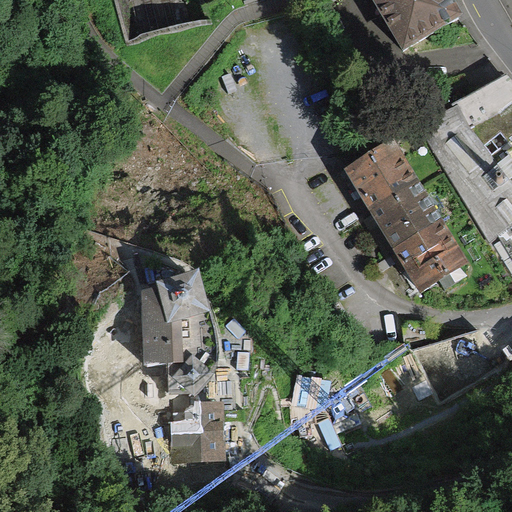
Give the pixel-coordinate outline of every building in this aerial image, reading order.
[(368,0),(402,52),(463,14),(454,0),(368,0)] [(511,167),(511,81),(508,77),(464,100),(511,167)] [(511,167),(464,100),(455,105),(418,125),(511,270),(511,167)] [(369,203),(418,176),(395,138),(347,166),(356,182),(369,203)] [(442,217),(418,176),(369,203),(379,221),(393,245),(442,217)] [(408,269),(421,291),(469,263),(442,217),(393,245),(408,269)] [(198,276),(139,294),(143,395),(168,394),(192,393),(212,375),(218,350),(198,276)] [(333,294),(316,304),(343,344),(352,323),(333,294)] [(427,324),(403,323),(405,342),(426,340),(427,324)] [(224,404),(225,423),(235,423),(244,423),(242,374),(212,375),(192,393),(192,405),(224,404)] [(168,394),(170,465),(186,465),(226,464),(225,423),(224,404),(192,405),(192,393),(168,394)]
